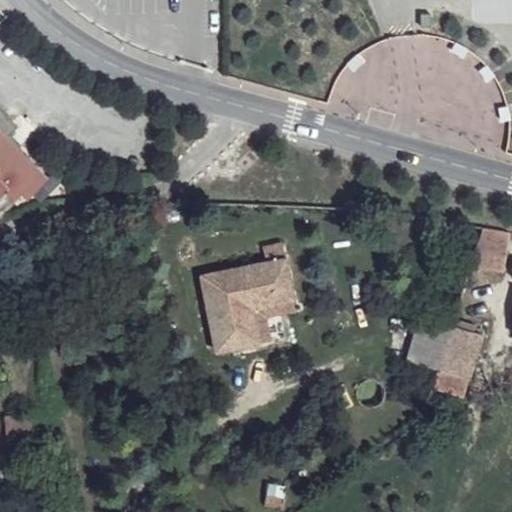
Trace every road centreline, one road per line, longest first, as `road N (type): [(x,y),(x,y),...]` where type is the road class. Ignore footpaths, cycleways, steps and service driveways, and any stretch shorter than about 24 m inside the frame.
road 1 (residential): [(511,180),(129,72),(28,0)]
road 2 (unknown): [(413,152),(412,94),(388,1)]
road 3 (track): [(233,413),(116,511)]
road 4 (unknown): [(0,61),(38,93),(131,137)]
